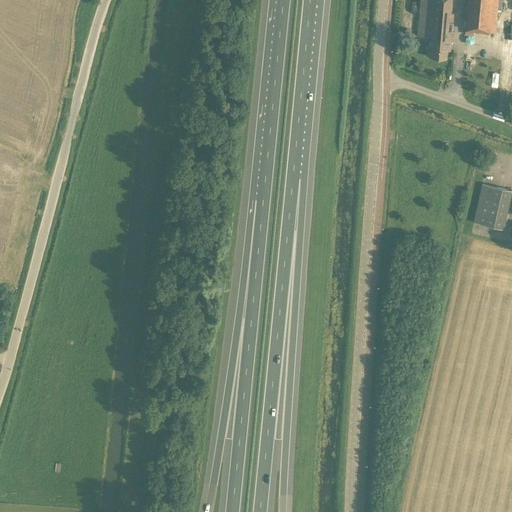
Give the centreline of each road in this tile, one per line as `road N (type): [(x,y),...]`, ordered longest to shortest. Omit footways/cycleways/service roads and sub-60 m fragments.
road 1 (unclassified): [(350,511),(377,73)]
road 2 (unclassified): [(0,388),(105,0)]
road 3 (motorway): [(259,511),(293,176)]
road 4 (motorway): [(282,511),(296,284),(293,176)]
road 5 (motorway): [(261,202),(246,248),(208,511)]
road 6 (motorway): [(261,202),(229,511)]
road 7 (motorway): [(283,0),(261,202)]
road 8 (motorway): [(293,176),(309,0)]
road 9 (unclassified): [(511,123),(377,73)]
